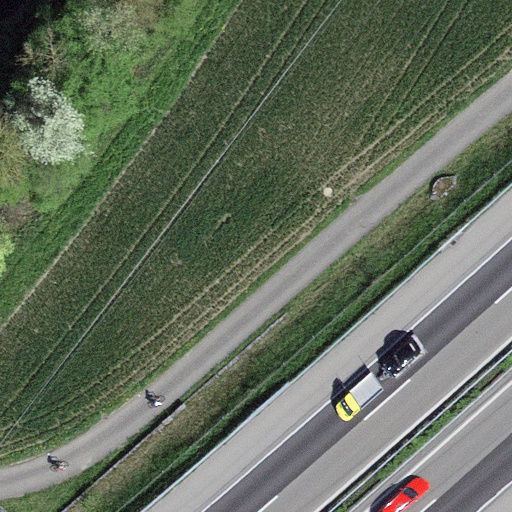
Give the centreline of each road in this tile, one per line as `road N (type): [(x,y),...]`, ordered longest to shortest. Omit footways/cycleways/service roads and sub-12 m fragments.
road 1 (unclassified): [(511,85),(147,406),(52,470),(0,484)]
road 2 (motorway): [(511,287),(258,511)]
road 3 (motorway): [(420,511),(511,430)]
